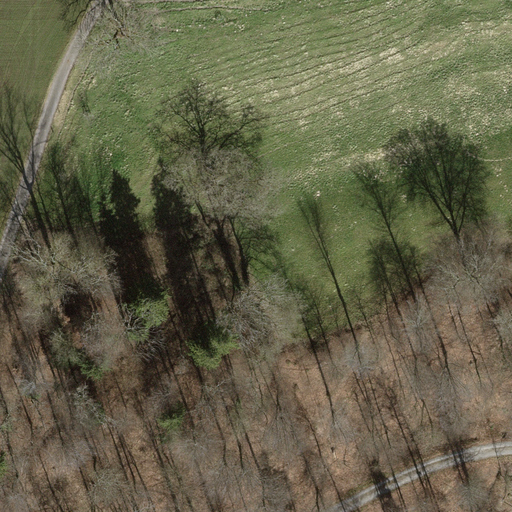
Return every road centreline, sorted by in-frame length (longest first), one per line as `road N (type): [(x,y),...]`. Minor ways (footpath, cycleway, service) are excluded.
road 1 (track): [(104,0),(51,101),(0,267)]
road 2 (track): [(511,446),(386,480),(338,511)]
